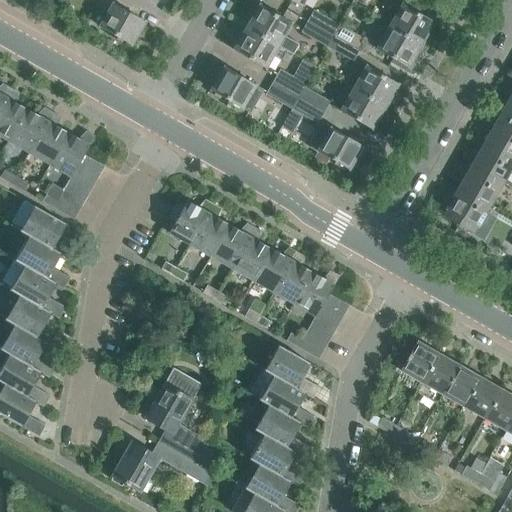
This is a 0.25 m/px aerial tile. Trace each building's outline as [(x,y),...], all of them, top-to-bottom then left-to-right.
[(111,4),(98,27),(131,45),(143,22),(111,4)] [(433,22),(400,4),(388,26),(420,45),(433,22)] [(259,6),(246,28),(278,47),(285,51),(292,54),(298,44),(284,36),(291,24),(259,6)] [(333,37),(339,25),(313,10),(307,22),(333,37)] [(300,32),(327,47),(333,37),(307,22),(300,32)] [(339,25),(333,37),(359,51),(365,40),(339,25)] [(421,45),(420,45),(388,26),(375,48),(391,57),(389,61),(408,71),(419,52),(417,52),(421,45)] [(285,51),(278,47),(246,28),(233,50),(266,69),(273,56),(280,60),(285,51)] [(333,37),(327,47),(353,62),(359,51),(333,37)] [(215,74),(219,76),(211,91),(243,109),(249,113),(262,90),(256,87),(224,68),(223,69),(220,67),(215,74)] [(346,85),(352,89),(384,107),(397,85),(365,67),(357,80),(351,77),(346,85)] [(277,72),(271,84),(297,98),(304,87),(277,72)] [(0,84),(0,104),(9,89),(0,84)] [(265,94),(291,109),(297,98),(271,84),(265,94)] [(304,87),(297,98),(324,113),(330,102),(304,87)] [(17,93),(9,89),(0,104),(0,136),(7,140),(24,109),(14,103),(17,93)] [(372,129),(384,107),(352,89),(339,111),(372,129)] [(297,98),(291,109),(317,124),(324,113),(297,98)] [(511,101),(509,100),(496,122),(511,130),(511,101)] [(42,108),(35,115),(24,109),(7,140),(28,152),(51,112),(42,108)] [(59,117),(51,112),(28,152),(48,164),(66,133),(56,127),(59,117)] [(511,130),(496,122),(483,144),(511,160),(511,130)] [(320,124),(308,147),(316,152),(348,170),(361,148),(329,129),(320,124)] [(71,175),(76,164),(83,154),(93,136),(84,131),(76,139),(66,133),(48,164),(70,176),(71,175)] [(511,166),(511,160),(483,144),(470,165),(502,184),(511,189),(511,186),(511,169),(511,166)] [(83,154),(76,164),(97,176),(103,165),(83,154)] [(91,186),(97,176),(76,164),(71,175),(91,186)] [(502,184),(470,165),(458,187),(490,206),(502,184)] [(0,178),(10,184),(15,176),(4,170),(0,176),(0,178)] [(85,197),(91,186),(71,175),(70,176),(65,185),(85,197)] [(26,183),(15,176),(10,184),(22,190),(26,183)] [(65,185),(59,196),(79,208),(85,197),(65,185)] [(476,228),(490,206),(458,187),(445,210),(441,217),(472,235),(476,228)] [(46,194),(42,202),(52,207),(56,200),(46,194)] [(59,196),(56,200),(52,207),(73,219),(79,208),(59,196)] [(174,222),(168,232),(189,244),(213,203),(204,198),(197,207),(186,201),(184,205),(174,222)] [(173,207),(167,218),(174,222),(184,205),(177,201),(173,207)] [(221,208),(213,203),(189,244),(211,257),(229,225),(218,219),(221,208)] [(10,226),(27,236),(59,254),(66,258),(73,247),(57,238),(64,224),(32,206),(21,226),(13,221),(10,226)] [(211,257),(231,268),(255,227),(247,223),(239,231),(229,225),(211,257)] [(262,232),(255,227),(231,268),(252,280),(270,249),(260,243),(262,232)] [(52,268),(59,254),(27,236),(15,257),(7,252),(5,256),(23,266),(54,283),(62,288),(68,277),(52,268)] [(280,255),(270,249),(252,280),(272,292),(296,251),(288,246),(280,255)] [(272,292),(293,304),(311,273),(302,267),(304,256),(296,251),(272,292)] [(165,262),(160,270),(170,275),(175,268),(165,262)] [(11,287),(2,282),(0,285),(9,290),(49,313),(57,317),(63,306),(46,297),(54,283),(23,266),(11,287)] [(187,274),(175,268),(170,275),(182,282),(187,274)] [(321,304),(328,293),(338,275),(329,270),(321,279),(311,273),(293,304),(313,316),(314,317),(315,315),(321,304)] [(202,293),(213,300),(217,292),(206,285),(202,293)] [(41,326),(49,313),(9,290),(1,305),(9,310),(6,316),(0,312),(0,317),(13,325),(43,342),(52,347),(58,335),(41,326)] [(229,298),(217,292),(213,300),(224,306),(229,298)] [(343,316),(349,306),(328,293),(321,304),(343,316)] [(336,327),(343,316),(321,304),(315,315),(336,327)] [(254,323),(259,315),(248,309),(243,317),(254,323)] [(270,322),(259,315),(254,323),(266,330),(270,322)] [(313,316),(308,325),(330,338),(336,327),(315,315),(314,317),(313,316)] [(36,355),(43,342),(13,325),(2,346),(0,344),(0,350),(8,354),(33,369),(39,372),(46,376),(53,365),(36,355)] [(185,325),(175,327),(176,336),(186,335),(185,325)] [(308,325),(302,335),(324,348),(330,338),(308,325)] [(296,346),(300,339),(290,333),(286,340),(296,346)] [(302,335),(300,339),(296,346),(318,359),(324,348),(302,335)] [(399,370),(421,382),(428,369),(437,354),(415,342),(399,370)] [(278,345),(277,346),(266,366),(256,361),(254,364),(272,374),(305,393),(313,398),(319,386),(302,377),(310,363),(278,345)] [(39,372),(33,369),(8,354),(0,368),(0,381),(3,383),(34,401),(42,406),(49,395),(31,385),(39,372)] [(437,354),(428,369),(421,382),(442,394),(458,366),(437,354)] [(479,378),(463,369),(458,366),(442,394),(462,406),(479,378)] [(165,430),(157,442),(209,472),(209,471),(213,445),(178,425),(177,424),(185,411),(186,412),(192,401),(191,400),(197,388),(170,373),(163,385),(144,418),(165,430)] [(297,407),(305,393),(272,374),(260,395),(252,390),(250,394),(267,404),(300,423),(307,427),(313,416),(297,407)] [(483,418),(500,390),(479,378),(462,406),(483,418)] [(26,415),(34,401),(3,383),(0,381),(0,415),(37,436),(43,424),(26,415)] [(511,396),(500,390),(483,418),(504,430),(511,416),(511,396)] [(292,436),(300,423),(267,404),(256,425),(247,420),(244,424),(262,434),(295,452),(303,457),(309,446),(292,436)] [(376,427),(390,435),(396,426),(381,418),(376,427)] [(396,426),(390,435),(404,443),(410,434),(396,426)] [(287,465),(295,452),(262,434),(250,455),(243,451),(241,454),(258,464),(290,482),(297,486),(304,475),(287,465)] [(111,477),(140,493),(159,460),(207,487),(210,473),(157,442),(151,454),(131,442),(111,477)] [(418,451),(432,459),(437,450),(423,442),(418,451)] [(452,458),(437,450),(432,459),(446,467),(452,458)] [(235,484),(244,489),(284,511),(285,511),(295,511),(299,505),(282,496),(290,482),(258,464),(246,484),(237,479),(235,484)] [(474,483),(479,474),(465,466),(460,475),(474,483)] [(493,482),(479,474),(474,483),(488,491),(493,482)] [(511,486),(506,496),(507,496),(503,503),(511,508),(511,506),(511,486)] [(284,511),(244,489),(231,511),(284,511)] [(508,511),(511,508),(503,503),(499,511),(498,510),(497,511),(508,511)]
